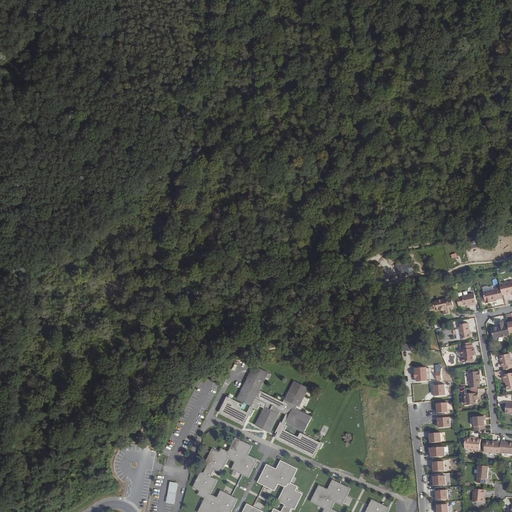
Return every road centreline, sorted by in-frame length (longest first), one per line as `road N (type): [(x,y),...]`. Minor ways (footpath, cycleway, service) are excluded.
road 1 (track): [(511,221),(362,263),(148,412),(140,428)]
road 2 (residential): [(511,433),(494,424),(481,325),(485,316),(511,309)]
